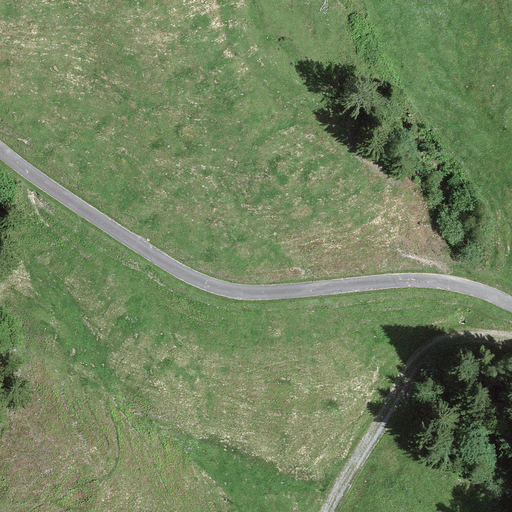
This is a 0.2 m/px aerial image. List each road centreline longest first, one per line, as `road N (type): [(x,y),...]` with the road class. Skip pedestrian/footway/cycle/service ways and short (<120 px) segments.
road 1 (track): [(511,304),(459,283),(229,290),(99,221),(0,150)]
road 2 (track): [(325,511),(422,355),(441,340),(511,344)]
